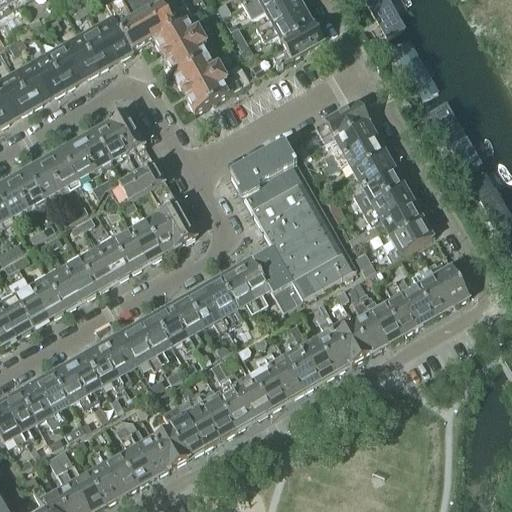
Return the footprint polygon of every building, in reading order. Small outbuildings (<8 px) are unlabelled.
[(0,0),(0,17),(30,0),(0,0)] [(49,0),(59,19),(66,15),(58,0),(49,0)] [(113,24),(112,25),(131,58),(152,46),(190,24),(191,24),(198,20),(206,15),(197,0),(127,0),(106,12),(113,24)] [(242,0),(237,3),(242,11),(260,0),(242,0)] [(259,10),(263,19),(296,0),(260,0),(242,11),(246,18),(259,10)] [(255,34),(259,41),(303,16),(300,11),(302,10),(296,0),(263,19),(268,26),(255,34)] [(358,0),(358,3),(378,40),(384,41),(389,38),(391,33),(372,0),(358,0)] [(216,13),(221,22),(229,18),(224,9),(216,13)] [(87,19),(81,10),(74,14),(79,23),(87,19)] [(207,15),(206,15),(198,20),(209,39),(218,34),(207,15)] [(303,16),(259,41),(264,48),(276,41),(281,49),(313,31),(308,21),(306,22),(303,16)] [(229,18),(221,22),(227,34),(235,29),(229,18)] [(19,33),(23,39),(41,29),(38,22),(19,33)] [(186,27),(191,24),(190,24),(152,46),(173,83),(206,64),(201,54),(206,51),(196,34),(191,37),(186,27)] [(56,25),(48,29),(53,38),(61,34),(56,25)] [(112,25),(95,35),(113,68),(131,58),(112,25)] [(53,38),(48,29),(41,33),(46,43),(53,38)] [(313,31),(281,49),(285,57),(272,64),(277,72),(322,46),(313,31)] [(238,53),(246,49),(237,34),(230,38),(238,53)] [(95,35),(79,43),(99,77),(113,68),(95,35)] [(79,43),(62,53),(81,87),(99,77),(79,43)] [(23,45),(15,48),(20,57),(28,53),(23,45)] [(20,57),(15,48),(8,53),(13,61),(20,57)] [(238,53),(244,64),(252,59),(246,49),(238,53)] [(410,94),(415,95),(421,92),(422,87),(401,50),(396,49),(390,52),(389,57),(410,94)] [(62,53),(46,62),(64,96),(81,87),(62,53)] [(46,62),(29,72),(48,105),(64,96),(46,62)] [(211,73),(206,64),(173,83),(194,119),(240,93),(239,92),(231,78),(223,83),(216,70),(211,73)] [(231,78),(239,92),(240,93),(249,88),(238,69),(229,74),(231,78)] [(250,73),(256,83),(263,79),(257,69),(250,73)] [(29,72),(13,81),(32,115),(48,105),(29,72)] [(13,81),(0,88),(0,97),(15,124),(32,115),(13,81)] [(0,97),(0,132),(15,124),(0,97)] [(328,136),(333,147),(368,127),(358,109),(323,128),(314,134),(319,141),(328,136)] [(108,127),(109,128),(127,160),(133,156),(135,160),(144,154),(124,117),(108,127)] [(318,167),(322,174),(375,144),(371,137),(373,136),(368,127),(333,147),(339,156),(318,167)] [(94,137),(92,138),(110,169),(120,163),(124,164),(128,162),(127,160),(109,128),(104,131),(102,130),(94,134),(94,137)] [(435,137),(455,174),(461,175),(466,172),(467,167),(447,130),(441,129),(436,132),(435,137)] [(81,144),(75,147),(95,181),(99,178),(100,175),(110,169),(92,138),(91,138),(89,137),(81,142),(81,144)] [(347,170),(352,179),(386,160),(380,149),(378,150),(375,144),(322,174),(326,181),(347,170)] [(61,156),(59,157),(77,188),(87,182),(91,183),(95,181),(75,147),(71,150),(69,149),(61,153),(61,156)] [(229,181),(270,255),(301,307),(354,277),(283,151),(229,181)] [(48,163),(43,166),(62,200),(66,197),(67,194),(77,188),(59,157),(58,157),(56,156),(48,161),(48,163)] [(351,192),(355,199),(394,177),(390,171),(392,169),(386,160),(352,179),(357,188),(351,192)] [(28,174),(26,176),(44,207),(54,201),(58,202),(62,200),(43,166),(38,169),(36,168),(28,172),(28,174)] [(145,167),(135,173),(139,181),(150,175),(149,173),(145,167)] [(154,170),(149,173),(150,175),(139,181),(129,187),(128,185),(117,192),(110,197),(119,215),(121,214),(133,208),(149,199),(165,190),(154,170)] [(139,181),(135,173),(124,179),(128,185),(129,187),(139,181)] [(15,182),(9,185),(29,219),(33,216),(34,213),(44,207),(26,176),(25,176),(23,175),(15,180),(15,182)] [(365,202),(371,212),(405,192),(397,179),(395,180),(394,177),(355,199),(344,206),(348,212),(365,202)] [(111,183),(99,189),(104,197),(104,196),(115,190),(111,183)] [(0,206),(11,226),(21,220),(25,221),(29,219),(9,185),(5,188),(3,187),(0,188),(0,206)] [(104,197),(99,189),(91,194),(98,206),(104,197)] [(149,199),(158,215),(174,206),(165,190),(149,199)] [(367,226),(371,233),(412,211),(409,204),(411,203),(405,192),(371,212),(376,221),(367,226)] [(492,237),(497,238),(502,235),(504,230),(483,194),(477,192),(472,195),(471,201),(492,237)] [(325,205),(329,213),(336,209),(332,201),(325,205)] [(0,234),(1,232),(11,226),(0,206),(0,234)] [(158,216),(154,218),(174,252),(177,250),(178,252),(195,243),(174,206),(158,215),(158,216)] [(133,208),(121,214),(125,221),(136,214),(133,208)] [(384,235),(389,245),(424,226),(418,215),(416,217),(412,211),(371,233),(353,243),(348,246),(352,253),(384,235)] [(83,212),(72,218),(76,225),(87,219),(83,212)] [(76,225),(72,218),(61,224),(66,231),(76,225)] [(153,222),(143,228),(161,259),(163,258),(165,260),(173,255),(172,253),(174,252),(154,218),(153,222)] [(117,219),(106,219),(110,228),(120,223),(117,219)] [(90,223),(79,229),(83,236),(94,230),(90,223)] [(424,226),(389,245),(395,254),(386,259),(390,267),(433,242),(431,243),(427,236),(429,235),(424,226)] [(129,233),(125,235),(145,269),(150,266),(152,267),(160,262),(160,260),(161,259),(143,228),(133,234),(129,233)] [(83,236),(79,229),(68,235),(73,242),(83,236)] [(50,231),(39,236),(43,244),(54,237),(50,231)] [(120,241),(110,247),(128,278),(130,277),(132,278),(140,274),(140,272),(145,269),(125,235),(121,237),(120,241)] [(348,246),(353,243),(348,235),(344,238),(342,239),(346,246),(348,246)] [(43,244),(39,236),(29,242),(33,250),(43,244)] [(57,242),(46,248),(50,255),(61,249),(57,242)] [(96,252),(93,254),(112,287),(117,284),(119,286),(127,281),(127,279),(128,278),(110,247),(100,252),(96,252)] [(50,255),(46,248),(35,254),(39,261),(50,255)] [(17,249),(6,255),(11,262),(21,256),(17,249)] [(430,264),(424,253),(417,257),(423,268),(430,264)] [(87,260),(77,266),(95,297),(97,296),(99,297),(107,293),(107,290),(112,287),(93,254),(88,256),(87,260)] [(0,268),(11,262),(6,255),(0,258),(0,268)] [(270,255),(251,266),(269,296),(281,318),(301,307),(270,255)] [(354,264),(364,282),(374,276),(364,259),(354,264)] [(24,261),(13,267),(18,274),(28,268),(24,261)] [(401,267),(404,271),(412,267),(410,263),(401,267)] [(63,270),(60,272),(80,306),(85,303),(87,304),(94,300),(94,298),(95,297),(77,266),(67,271),(63,270)] [(251,266),(234,276),(239,284),(240,283),(245,291),(241,293),(247,303),(249,302),(257,316),(266,312),(260,301),(269,296),(251,266)] [(18,274),(13,267),(3,272),(7,280),(18,274)] [(448,269),(430,280),(450,313),(468,303),(448,269)] [(54,279),(44,284),(62,316),(65,314),(67,316),(74,311),(75,309),(80,306),(60,272),(55,275),(54,279)] [(415,292),(416,294),(433,323),(450,313),(430,280),(425,272),(416,277),(422,288),(415,292)] [(234,276),(217,285),(235,316),(245,310),(251,320),(257,316),(249,302),(247,303),(241,293),(245,291),(240,283),(239,284),(234,276)] [(380,278),(369,284),(373,292),(384,286),(380,278)] [(393,289),(393,290),(394,291),(417,332),(433,323),(416,294),(412,296),(409,298),(402,285),(400,286),(396,278),(389,282),(393,289)] [(30,289),(27,291),(47,325),(52,322),(54,323),(62,319),(62,316),(44,284),(34,290),(30,289)] [(217,285),(201,295),(206,303),(207,302),(212,310),(208,312),(214,322),(216,320),(225,336),(233,331),(226,321),(235,316),(217,285)] [(394,291),(393,290),(385,294),(393,307),(385,312),(401,341),(417,332),(394,291)] [(21,298),(12,303),(30,334),(32,333),(34,335),(42,330),(41,328),(47,325),(27,291),(22,294),(21,298)] [(359,324),(352,329),(369,360),(385,351),(358,304),(356,300),(352,294),(347,297),(356,312),(353,313),(359,324)] [(201,295),(184,304),(202,334),(212,329),(218,340),(225,336),(216,320),(214,322),(208,312),(212,310),(207,302),(206,303),(201,295)] [(335,300),(341,309),(348,305),(342,296),(335,300)] [(358,304),(385,351),(401,341),(385,312),(384,310),(376,315),(366,299),(358,304)] [(0,309),(0,318),(14,343),(19,341),(21,342),(29,337),(29,335),(30,334),(12,303),(1,309),(0,309)] [(184,304),(168,313),(173,322),(175,320),(179,328),(175,331),(181,340),(184,339),(192,354),(200,350),(194,339),(202,334),(184,304)] [(168,313),(152,323),(169,353),(180,347),(186,358),(192,354),(184,339),(181,340),(175,331),(179,328),(175,320),(173,322),(168,313)] [(0,352),(1,353),(9,349),(9,346),(14,343),(0,318),(0,352)] [(324,339),(315,344),(335,379),(344,374),(343,372),(349,368),(350,371),(351,370),(332,336),(330,331),(322,319),(315,323),(324,339)] [(330,331),(332,336),(351,370),(369,360),(352,329),(348,321),(330,331)] [(152,323),(135,332),(140,340),(142,339),(146,347),(142,349),(148,359),(151,358),(159,373),(167,368),(161,358),(169,353),(152,323)] [(248,335),(252,342),(260,338),(255,330),(248,335)] [(287,334),(293,344),(317,387),(324,383),(326,385),(335,379),(315,344),(306,350),(294,331),(287,334)] [(135,332),(118,342),(135,373),(147,366),(153,376),(159,373),(151,358),(148,359),(142,349),(146,347),(142,339),(140,340),(135,332)] [(118,342),(99,353),(104,361),(105,360),(110,368),(106,370),(112,380),(114,379),(122,394),(130,389),(124,379),(135,373),(118,342)] [(263,343),(254,349),(258,356),(265,352),(266,349),(263,343)] [(292,357),(283,363),(303,398),(312,392),(311,390),(317,387),(293,344),(287,348),(292,357)] [(237,358),(242,365),(249,361),(250,357),(247,352),(237,358)] [(99,353),(83,362),(100,393),(110,387),(116,397),(122,394),(114,379),(112,380),(106,370),(110,368),(105,360),(104,361),(99,353)] [(269,360),(262,364),(286,405),(293,401),(294,403),(303,398),(283,363),(274,368),(269,360)] [(83,362),(66,371),(71,380),(73,378),(78,386),(74,389),(79,398),(82,397),(90,412),(97,408),(92,397),(100,393),(83,362)] [(260,376),(249,382),(268,415),(269,414),(271,416),(280,411),(279,409),(286,405),(262,364),(255,368),(260,376)] [(219,370),(218,370),(249,426),(257,422),(258,424),(267,418),(266,416),(268,415),(249,382),(238,389),(225,365),(218,368),(219,370)] [(224,396),(215,402),(234,437),(244,431),(243,430),(249,426),(218,370),(211,374),(224,396)] [(66,371),(50,381),(67,411),(78,406),(83,416),(90,412),(82,397),(79,398),(74,389),(78,386),(73,378),(71,380),(66,371)] [(162,377),(170,390),(181,384),(176,376),(173,378),(170,373),(162,377)] [(50,381),(34,390),(39,398),(40,397),(45,405),(41,407),(47,417),(49,415),(58,430),(65,426),(59,416),(67,411),(50,381)] [(160,385),(149,392),(153,399),(164,393),(160,385)] [(192,415),(183,420),(203,455),(212,450),(211,448),(217,444),(189,395),(190,395),(186,387),(179,390),(192,415)] [(34,390),(17,399),(35,430),(45,424),(51,435),(58,430),(49,415),(47,417),(41,407),(45,405),(40,397),(39,398),(34,390)] [(215,402),(211,396),(203,401),(202,398),(200,399),(196,392),(190,395),(189,395),(217,444),(225,440),(226,442),(234,437),(215,402)] [(17,399),(1,409),(6,417),(7,416),(12,424),(8,426),(14,436),(16,434),(25,450),(32,446),(26,435),(35,430),(17,399)] [(1,409),(0,409),(0,445),(2,449),(12,443),(18,453),(25,450),(16,434),(14,436),(8,426),(12,424),(7,416),(6,417),(1,409)] [(147,418),(144,413),(143,411),(135,415),(141,425),(146,423),(147,418)] [(167,430),(187,462),(193,458),(194,460),(203,455),(183,420),(174,425),(171,420),(169,416),(161,421),(167,430)] [(91,425),(80,431),(84,438),(95,432),(91,425)] [(119,426),(122,431),(152,484),(169,474),(149,440),(148,441),(150,444),(143,448),(132,427),(120,426),(119,426)] [(167,430),(149,440),(169,474),(188,464),(187,462),(167,430)] [(84,438),(80,431),(69,438),(73,445),(84,438)] [(119,461),(120,463),(137,493),(152,484),(122,431),(114,436),(126,457),(119,461)] [(58,443),(47,449),(51,457),(62,451),(58,443)] [(90,450),(96,460),(120,502),(137,493),(120,463),(112,467),(100,445),(90,450)] [(81,446),(70,452),(74,459),(85,453),(81,446)] [(51,457),(47,449),(46,450),(44,447),(34,453),(36,456),(35,456),(40,464),(51,457)] [(62,457),(55,461),(83,511),(102,511),(104,511),(87,482),(86,480),(78,485),(62,457)] [(95,477),(87,482),(104,511),(120,502),(96,460),(88,465),(95,477)] [(62,493),(54,498),(62,511),(83,511),(55,461),(46,466),(62,493)] [(16,471),(20,479),(31,473),(27,465),(16,471)] [(25,487),(40,511),(62,511),(54,498),(46,503),(33,482),(25,487)]
